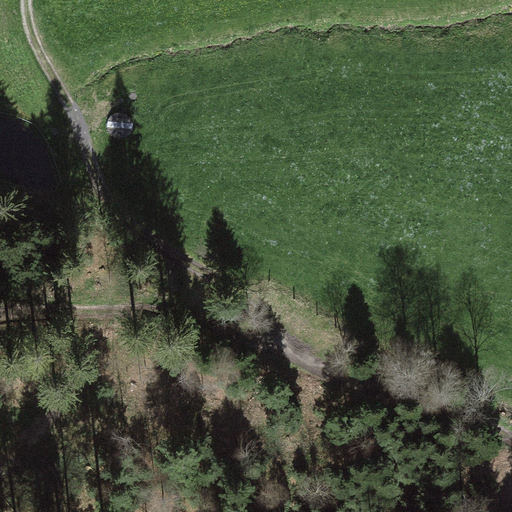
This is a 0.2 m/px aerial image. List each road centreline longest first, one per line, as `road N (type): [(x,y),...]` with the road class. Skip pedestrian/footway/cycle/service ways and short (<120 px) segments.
road 1 (track): [(511,440),(413,387),(292,351),(227,282),(114,212),(28,26),(27,0)]
road 2 (track): [(174,251),(146,286),(59,304),(0,338)]
